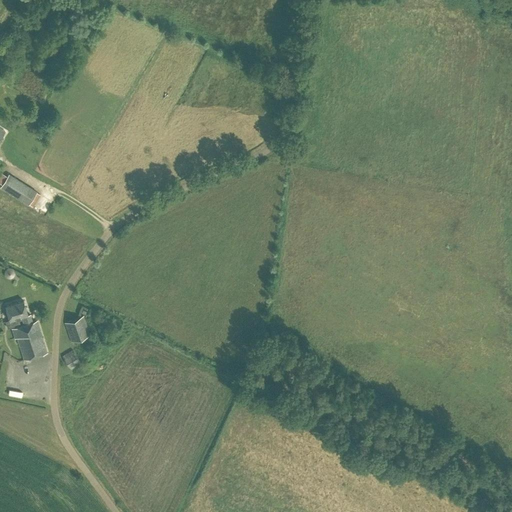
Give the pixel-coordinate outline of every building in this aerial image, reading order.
[(28,205),(36,192),(9,175),(1,188),(28,205)] [(8,277),(15,280),(18,274),(11,271),(8,277)] [(27,316),(23,302),(4,307),(9,320),(6,321),(8,328),(11,328),(15,340),(18,339),(24,360),(47,352),(37,321),(32,323),(29,315),(27,316)] [(71,342),(90,335),(83,316),(64,323),(71,342)] [(70,369),(80,363),(72,350),(62,357),(70,369)]
